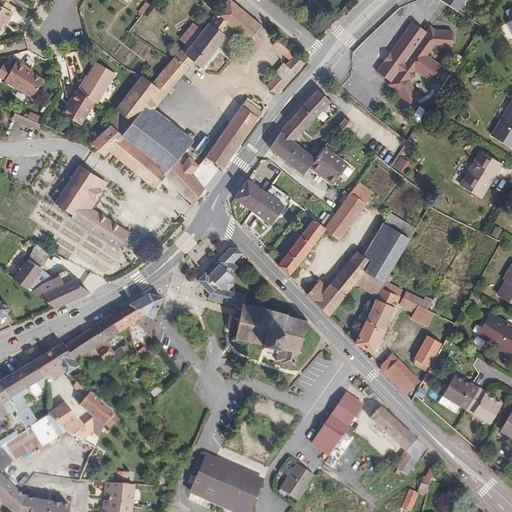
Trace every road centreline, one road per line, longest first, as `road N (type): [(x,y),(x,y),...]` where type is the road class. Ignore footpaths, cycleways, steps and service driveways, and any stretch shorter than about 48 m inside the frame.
road 1 (secondary): [(210,213),(511,511)]
road 2 (secondary): [(0,351),(132,290),(210,213)]
road 3 (secondary): [(210,213),(271,121),(329,55)]
